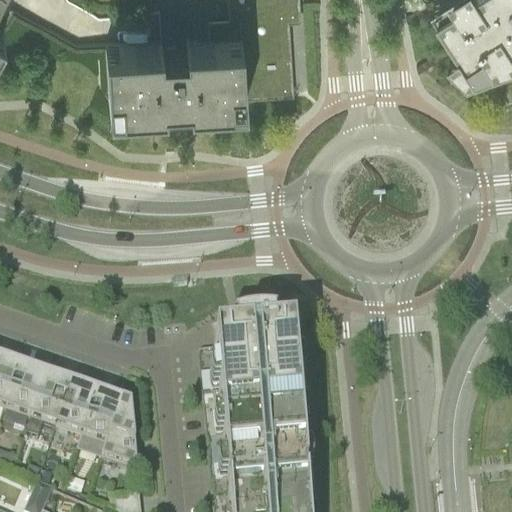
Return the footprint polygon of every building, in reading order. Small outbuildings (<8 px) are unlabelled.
[(288,22),(300,21),(298,0),(225,0),(227,20),(231,20),(232,37),(184,40),(185,46),(161,48),(160,41),(104,45),(108,106),(164,103),(164,97),(188,95),(188,102),(292,95),(288,22)] [(511,0),(436,0),(434,2),(461,45),(452,51),(451,52),(471,71),(511,57),(511,0)] [(196,357),(196,358),(201,413),(210,511),(314,511),(299,348),(298,347),(297,346),(296,345),(295,345),(290,345),(270,347),(270,341),(271,342),(271,340),(268,339),(262,339),(256,338),(256,322),(248,322),(241,323),(238,324),(234,325),(227,327),(221,329),(214,333),(218,340),(223,339),(224,345),(225,351),(212,353),(199,354),(197,355),(197,356),(196,357)] [(0,413),(2,415),(17,373),(0,367),(0,413)] [(28,424),(42,382),(17,373),(2,415),(28,424)] [(54,432),(68,391),(42,382),(28,424),(54,432)] [(79,441),(94,400),(68,391),(54,432),(79,441)] [(100,464),(119,408),(94,400),(79,441),(104,450),(99,464),(100,464)] [(135,476),(129,412),(119,408),(100,464),(134,476),(135,476)] [(42,511),(50,494),(45,492),(35,487),(24,511),(42,511)] [(106,511),(138,511),(137,498),(110,500),(106,511)]
